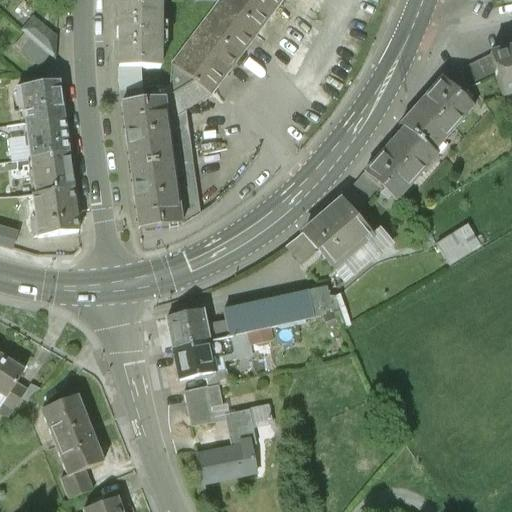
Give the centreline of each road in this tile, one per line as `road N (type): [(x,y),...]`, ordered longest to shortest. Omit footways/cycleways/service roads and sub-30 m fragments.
road 1 (primary): [(428,0),(368,116),(279,215),(240,246),(178,275),(112,290)]
road 2 (residential): [(112,290),(85,84),(84,0)]
road 3 (residential): [(174,511),(146,439),(112,290)]
